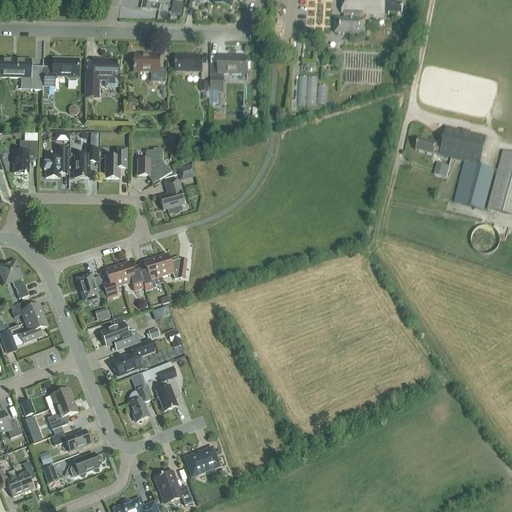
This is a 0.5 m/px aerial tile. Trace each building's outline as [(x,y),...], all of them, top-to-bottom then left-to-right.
[(142,0),(142,1),(143,1),(141,10),(150,12),(150,9),(159,11),(161,5),(157,4),(157,0),(142,0)] [(173,11),(183,14),(186,3),(177,0),(173,11)] [(216,0),(215,6),(231,10),(233,0),(216,0)] [(401,14),(402,4),(396,3),(395,0),(341,0),(341,14),(344,14),(344,19),(335,19),(334,34),(364,35),(365,20),(360,20),(360,14),(389,16),(389,13),(401,14)] [(159,70),(160,56),(135,56),(135,72),(152,73),(151,83),(166,83),(166,71),(159,70)] [(202,57),(176,57),(176,73),(202,73),(201,79),(208,79),(208,65),(202,64),(202,57)] [(211,64),(210,83),(210,91),(224,91),(224,75),(247,75),(248,58),(218,57),(218,65),(211,64)] [(0,78),(22,79),(22,89),(30,89),(30,91),(42,92),(42,69),(31,69),(31,60),(0,59),(0,78)] [(52,69),(43,69),(42,87),(54,88),(54,77),(68,77),(67,80),(69,80),(70,81),(74,82),(76,80),(77,80),(77,78),(78,61),(52,60),(52,69)] [(116,87),(117,61),(93,61),(93,74),(85,74),(85,101),(98,101),(98,81),(106,81),(106,87),(116,88),(116,87)] [(300,105),(318,105),(318,103),(327,103),(328,85),(319,85),(319,77),(300,76),(300,105)] [(200,82),(200,92),(203,92),(203,100),(210,100),(210,91),(210,83),(209,83),(200,82)] [(74,106),(71,107),(70,108),(69,110),(68,113),(69,115),(71,116),(73,117),(76,117),(78,115),(79,113),(79,111),(78,109),(76,107),(74,106)] [(486,137),(447,127),(442,147),(439,155),(464,162),(479,166),(486,137)] [(418,139),(415,150),(433,155),(433,154),(439,156),(439,155),(442,147),(436,145),(436,144),(418,139)] [(37,157),(37,143),(20,143),(19,153),(14,153),(13,175),(28,175),(29,157),(37,157)] [(45,172),(45,179),(59,180),(59,173),(67,173),(67,151),(58,150),(57,159),(46,158),(46,164),(44,164),(43,172),(45,172)] [(97,163),(98,150),(85,150),(85,157),(74,157),(74,180),(89,180),(89,163),(97,163)] [(105,158),(104,180),(119,181),(119,170),(126,170),(127,150),(119,150),(119,159),(105,158)] [(145,162),(138,162),(137,177),(147,177),(149,177),(149,175),(153,175),(157,182),(171,174),(167,167),(165,169),(161,163),(161,150),(153,150),(153,153),(145,152),(145,162)] [(497,174),(487,210),(511,216),(511,154),(503,152),(498,171),(497,174)] [(449,178),(452,165),(440,162),(436,174),(449,178)] [(483,211),(493,173),(497,174),(498,171),(494,170),(479,166),(464,162),(454,203),(483,211)] [(180,170),(182,178),(194,174),(191,167),(180,170)] [(179,214),(182,213),(182,212),(181,212),(180,207),(184,206),(176,180),(164,184),(167,195),(159,198),(163,212),(168,211),(169,216),(168,216),(168,217),(172,216),(174,216),(176,215),(177,215),(179,214)] [(499,243),(500,240),(499,238),(499,235),(497,233),(496,231),(494,229),(492,228),(490,227),(487,227),(485,226),(482,227),(480,227),(478,228),(476,230),(474,231),(472,234),(471,236),(471,238),(470,241),(471,243),(471,245),(472,248),(473,250),(475,252),(477,253),(479,254),(482,255),(484,255),(487,255),(489,255),(491,254),(494,253),(495,251),(497,249),(498,247),(499,245),(499,243)] [(167,255),(155,259),(161,278),(172,274),(174,281),(177,280),(184,281),(186,261),(180,261),(179,264),(170,267),(167,255)] [(138,271),(139,275),(145,293),(156,289),(155,287),(163,284),(161,278),(155,259),(143,263),(145,269),(138,271)] [(4,265),(0,266),(0,275),(1,275),(5,286),(11,283),(18,301),(28,297),(24,286),(22,286),(19,280),(21,279),(15,262),(4,266),(4,265)] [(116,267),(122,286),(131,284),(134,292),(143,289),(137,268),(130,270),(128,264),(116,267)] [(114,289),(122,286),(116,267),(105,271),(109,284),(102,286),(107,301),(117,298),(114,289)] [(81,295),(82,300),(83,300),(84,302),(91,300),(98,298),(96,293),(103,291),(99,278),(92,280),(90,275),(84,278),(77,280),(78,282),(77,283),(78,287),(79,288),(82,295),(81,295)] [(22,316),(25,324),(42,317),(38,306),(25,310),(23,304),(10,309),(14,319),(22,316)] [(167,307),(152,313),(155,320),(170,315),(167,307)] [(47,328),(42,317),(25,324),(28,331),(19,335),(23,345),(42,338),(39,331),(47,328)] [(113,344),(116,352),(138,344),(134,332),(127,335),(123,326),(101,335),(106,347),(113,344)] [(150,339),(151,340),(159,337),(157,329),(148,333),(148,334),(149,337),(150,339)] [(0,338),(4,349),(15,345),(9,330),(0,333),(0,338)] [(177,332),(168,336),(170,342),(179,338),(177,332)] [(145,369),(146,367),(146,365),(146,364),(144,362),(142,362),(141,358),(153,353),(149,342),(129,349),(132,357),(126,359),(125,358),(112,363),(114,368),(113,368),(114,373),(116,372),(118,377),(139,369),(140,371),(141,370),(144,371),(151,369),(151,368),(145,370),(145,369)] [(156,374),(160,385),(176,379),(172,368),(156,374)] [(157,395),(156,400),(159,401),(163,413),(177,407),(175,403),(176,398),(173,397),(169,387),(156,392),(157,395)] [(129,402),(129,404),(128,405),(136,423),(149,418),(143,404),(150,401),(145,389),(135,392),(136,393),(134,394),(132,395),(130,396),(129,400),(129,402)] [(49,411),(54,409),(73,402),(69,390),(44,399),(49,411)] [(35,414),(30,401),(20,404),(25,418),(35,414)] [(77,413),(73,402),(54,409),(56,416),(47,419),(52,431),(67,425),(65,418),(77,413)] [(8,426),(3,413),(0,414),(0,434),(7,432),(10,441),(21,436),(16,423),(8,426)] [(65,439),(63,434),(51,438),(54,447),(66,443),(69,453),(78,449),(80,450),(82,449),(83,447),(89,445),(85,432),(65,439)] [(192,477),(218,467),(211,449),(185,460),(192,477)] [(42,458),(45,466),(55,462),(52,455),(42,458)] [(88,473),(90,472),(91,471),(97,468),(99,472),(100,472),(93,455),(73,463),(75,468),(71,469),(70,471),(72,478),(74,479),(77,478),(78,476),(86,473),(88,473)] [(34,478),(28,463),(23,466),(26,473),(16,477),(22,495),(33,491),(28,480),(33,478),(34,478)] [(53,467),(42,471),(47,485),(52,483),(50,478),(56,476),(53,467)] [(12,499),(22,495),(16,477),(8,480),(7,479),(5,479),(4,479),(0,469),(0,490),(0,491),(8,489),(12,499)] [(162,477),(161,476),(159,476),(160,478),(155,480),(164,505),(181,498),(184,507),(192,504),(186,487),(178,490),(172,473),(162,477)] [(139,500),(114,510),(114,511),(156,511),(153,504),(142,508),(139,500)]
